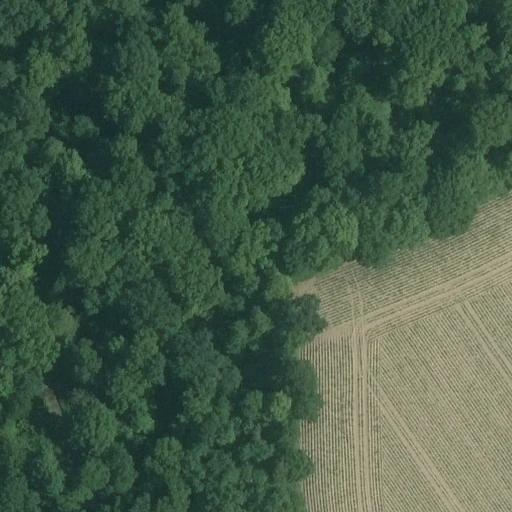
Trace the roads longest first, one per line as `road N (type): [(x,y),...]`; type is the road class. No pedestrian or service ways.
road 1 (track): [(107,511),(0,297)]
road 2 (track): [(361,213),(372,0)]
